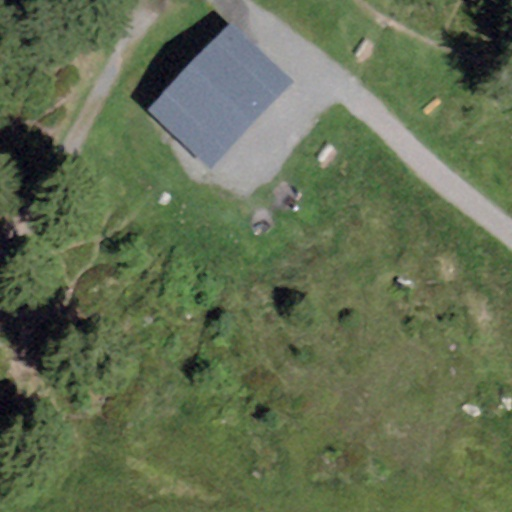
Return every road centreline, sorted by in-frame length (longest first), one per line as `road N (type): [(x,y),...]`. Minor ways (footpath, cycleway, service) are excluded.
road 1 (track): [(232,0),(511,233)]
road 2 (track): [(162,0),(101,77),(0,240)]
